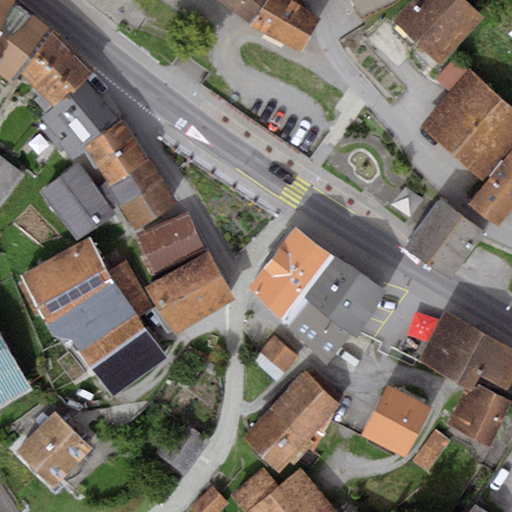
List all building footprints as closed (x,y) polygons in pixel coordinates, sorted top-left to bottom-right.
[(53,29),(14,0),(0,0),(0,74),(13,84),(21,74),(53,29)] [(215,0),(216,0),(250,25),(268,0),(215,0)] [(292,0),(268,0),(250,25),(301,52),(321,18),(292,0)] [(351,0),(359,17),(395,0),(351,0)] [(484,17),(465,0),(423,0),(422,2),(420,0),(412,0),(393,21),(440,64),(484,17)] [(96,72),(53,29),(21,74),(36,88),(33,91),(38,96),(34,100),(46,113),(88,79),(96,72)] [(511,107),(455,58),(436,80),(450,92),(420,127),(486,184),(511,151),(511,107)] [(87,147),(121,119),(88,79),(46,113),(41,118),(48,127),(44,131),(65,157),(68,154),(72,159),(87,147)] [(109,185),(147,158),(121,119),(87,147),(109,185)] [(278,145),(311,157),(317,141),(284,129),(278,145)] [(511,208),(511,151),(486,184),(470,205),(498,226),(511,208)] [(0,205),(25,174),(0,154),(0,205)] [(150,156),(147,158),(109,185),(136,231),(179,204),(150,156)] [(42,191),(78,241),(116,213),(80,163),(42,191)] [(485,231),(441,199),(406,247),(451,279),(485,231)] [(204,246),(187,213),(137,238),(154,272),(204,246)] [(304,299),(334,256),(295,229),(251,287),(285,322),(304,299)] [(110,271),(90,238),(22,275),(59,340),(70,334),(142,287),(125,261),(110,271)] [(236,299),(208,251),(147,286),(174,334),(236,299)] [(387,293),(334,256),(304,299),(354,333),(358,336),(387,293)] [(110,397),(168,360),(139,315),(154,306),(142,287),(70,334),(110,397)] [(327,364),(354,333),(304,299),(285,322),(327,364)] [(511,379),(511,347),(445,312),(418,361),(450,379),(481,376),(507,389),(511,379)] [(0,404),(30,389),(0,335),(0,404)] [(299,358),(274,336),(253,360),(278,382),(299,358)] [(309,375),(305,371),(242,437),(278,471),(341,406),(337,403),(343,396),(314,369),(309,375)] [(388,385),(362,435),(405,457),(431,407),(388,385)] [(465,389),(448,425),(491,445),(511,401),(479,385),(475,393),(465,389)] [(91,449),(55,413),(18,450),(55,486),(91,449)] [(187,474),(210,440),(178,418),(155,452),(187,474)] [(450,440),(436,430),(413,461),(427,472),(450,440)] [(338,511),(301,467),(278,485),(264,468),(231,495),(245,511),(338,511)] [(194,511),(220,511),(229,504),(213,486),(190,507),(194,511)] [(13,511),(0,491),(0,511),(13,511)]
